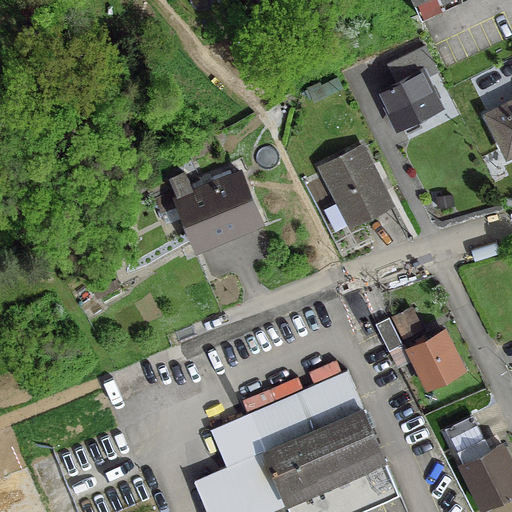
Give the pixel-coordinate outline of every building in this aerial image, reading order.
[(410,0),(420,19),(459,0),(410,0)] [(403,79),(378,91),(397,128),(437,108),(422,78),(435,71),(423,46),(394,61),(403,79)] [(511,102),(486,115),(503,148),(511,143),(511,102)] [(330,135),(321,140),(325,148),(334,143),(330,135)] [(197,155),(208,149),(204,142),(193,149),(197,155)] [(342,197),(355,222),(390,205),(359,146),(318,167),(336,200),(342,197)] [(494,180),(502,177),(497,167),(490,171),(494,180)] [(175,201),(194,245),(258,217),(240,174),(231,178),(228,170),(210,178),(211,181),(200,186),(198,183),(190,187),(185,175),(170,181),(178,200),(175,201)] [(92,291),(96,297),(117,286),(114,280),(92,291)] [(419,328),(409,308),(392,317),(402,337),(419,328)] [(400,344),(387,317),(373,324),(387,351),(400,344)] [(426,385),(460,367),(442,332),(423,342),(421,337),(414,340),(417,345),(408,349),(426,385)] [(285,501),(289,511),(350,511),(397,492),(345,371),(296,392),(312,429),(263,450),(285,501)] [(458,433),(450,414),(434,422),(442,440),(458,433)] [(500,495),(511,489),(511,470),(499,445),(488,451),(482,438),(457,451),(463,463),(460,465),(481,505),(482,505),(484,508),(502,499),(500,495)] [(289,511),(285,501),(260,511),(289,511)]
